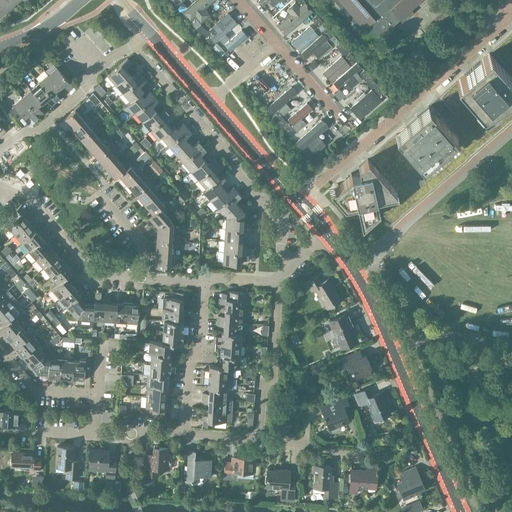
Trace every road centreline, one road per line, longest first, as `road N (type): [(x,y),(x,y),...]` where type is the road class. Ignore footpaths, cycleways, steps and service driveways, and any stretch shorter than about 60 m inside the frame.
road 1 (unclassified): [(461,511),(368,295),(328,234)]
road 2 (residential): [(297,201),(511,17)]
road 3 (residential): [(132,46),(282,215),(283,269)]
road 4 (residential): [(142,277),(95,273),(0,166)]
road 5 (residential): [(0,152),(132,46)]
road 6 (residential): [(259,438),(264,385),(275,372),(276,282)]
road 7 (residential): [(184,436),(190,366),(202,353),(206,282)]
road 8 (unclassified): [(297,201),(209,101)]
